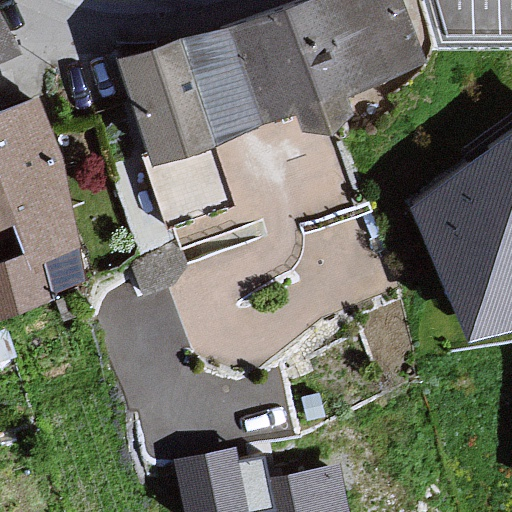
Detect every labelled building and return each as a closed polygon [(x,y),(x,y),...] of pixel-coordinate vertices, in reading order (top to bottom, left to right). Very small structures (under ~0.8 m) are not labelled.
[(213,32),(126,60),(156,150),(423,61),(408,1),(213,32)] [(0,20),(0,58),(18,52),(0,20)] [(39,98),(0,113),(0,224),(16,218),(30,256),(78,246),(39,98)] [(511,140),(421,207),(469,331),(511,322),(511,140)] [(341,511),(334,477),(266,491),(260,460),(240,465),(237,450),(181,461),(191,511),(341,511)]
